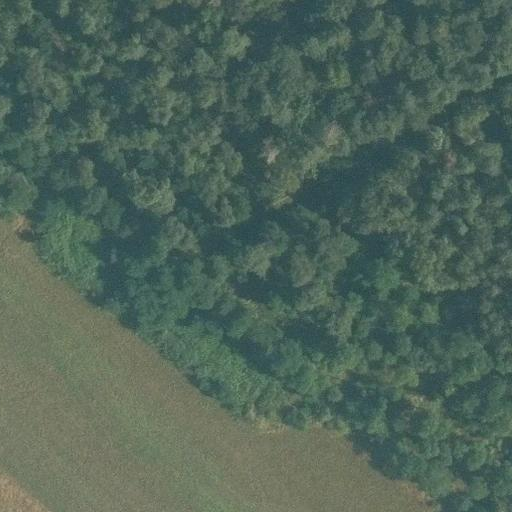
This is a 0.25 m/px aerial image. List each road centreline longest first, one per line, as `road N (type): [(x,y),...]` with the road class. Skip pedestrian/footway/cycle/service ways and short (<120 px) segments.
road 1 (track): [(0,127),(163,254),(212,241),(316,190),(417,129)]
road 2 (track): [(317,0),(417,129)]
